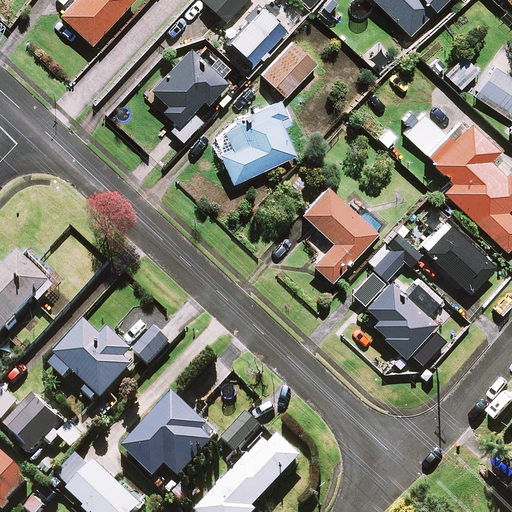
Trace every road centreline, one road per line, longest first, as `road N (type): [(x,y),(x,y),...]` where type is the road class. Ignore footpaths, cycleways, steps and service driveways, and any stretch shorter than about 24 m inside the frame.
road 1 (residential): [(35,124),(402,465)]
road 2 (residential): [(402,465),(511,342)]
